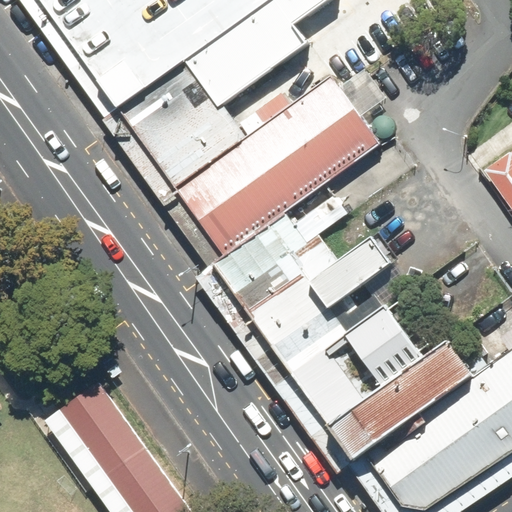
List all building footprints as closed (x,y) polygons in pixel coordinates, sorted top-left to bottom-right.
[(43,0),(120,108),(189,59),(221,104),(309,42),(294,21),(324,0),(43,0)] [(189,59),(120,108),(177,189),(249,140),(221,104),(189,59)] [(249,140),(177,189),(222,254),(294,205),(381,144),(336,79),(249,140)] [(511,153),(485,173),(511,210),(511,153)] [(222,254),(335,416),(426,353),(394,306),(355,333),(333,302),(392,261),(373,234),(333,262),(294,205),(222,254)] [(426,353),(335,416),(361,454),(473,377),(446,339),(426,353)] [(511,353),(368,453),(404,507),(429,511),(511,453),(511,353)] [(202,511),(107,382),(69,410),(143,511),(202,511)]
